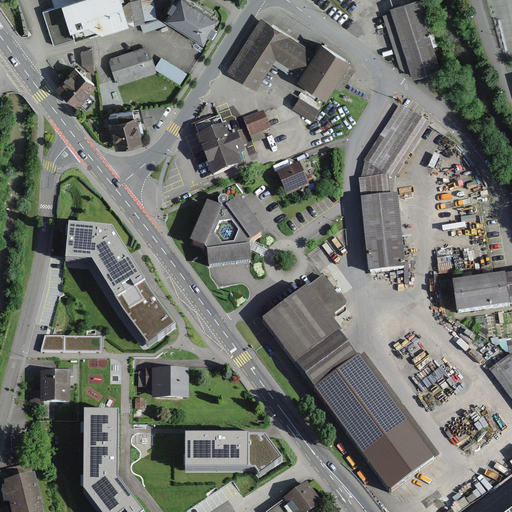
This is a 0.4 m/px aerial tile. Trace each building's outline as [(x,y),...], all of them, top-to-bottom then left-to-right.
[(50,0),(52,7),(43,9),(53,44),(131,23),(124,0),(50,0)] [(214,20),(178,0),(177,0),(164,24),(200,44),(214,20)] [(418,1),(390,9),(411,80),(439,71),(418,1)] [(313,56),(262,23),(229,77),(254,93),(276,57),(303,74),(296,85),(322,101),(347,61),(321,44),(313,56)] [(93,49),(80,51),(82,70),(96,68),(93,49)] [(149,51),(110,62),(116,82),(155,70),(149,51)] [(185,75),(161,62),(155,72),(180,85),(185,75)] [(75,65),(57,86),(78,104),(96,84),(75,65)] [(318,112),(298,101),(293,110),(313,121),(318,112)] [(200,113),(204,121),(220,115),(217,106),(200,113)] [(427,127),(399,108),(364,161),(392,180),(427,127)] [(133,114),(110,117),(114,147),(137,144),(133,114)] [(263,115),(243,122),(248,138),(268,131),(263,115)] [(218,121),(195,129),(211,178),(244,168),(234,137),(225,140),(218,121)] [(300,166),(278,175),(289,199),(310,189),(300,166)] [(392,180),(359,182),(366,273),(400,270),(392,180)] [(219,212),(207,207),(192,243),(204,248),(207,254),(208,268),(249,263),(247,249),(248,246),(261,236),(236,202),(223,212),(219,212)] [(192,241),(197,225),(194,224),(196,217),(195,217),(197,208),(186,205),(183,216),(174,213),(171,222),(178,224),(175,236),(192,241)] [(112,233),(68,227),(66,262),(92,264),(111,295),(140,278),(112,233)] [(510,308),(505,277),(453,284),(458,315),(510,308)] [(140,278),(111,295),(124,315),(149,348),(176,328),(153,298),(140,278)] [(350,314),(326,281),(263,328),(389,498),(433,466),(331,328),(350,314)] [(101,337),(45,337),(41,353),(101,353),(101,337)] [(511,358),(492,373),(511,399),(511,358)] [(187,374),(153,373),(153,399),(186,400),(187,374)] [(70,375),(41,375),(41,392),(30,392),(30,406),(70,406),(70,375)] [(118,408),(84,408),(84,485),(92,497),(118,478),(118,408)] [(247,433),(186,433),(187,471),(252,470),(259,480),(284,461),(265,437),(247,437),(247,433)] [(42,511),(34,477),(6,483),(12,511),(42,511)] [(142,511),(118,478),(92,497),(102,511),(142,511)] [(311,511),(318,507),(304,489),(273,511),(311,511)]
